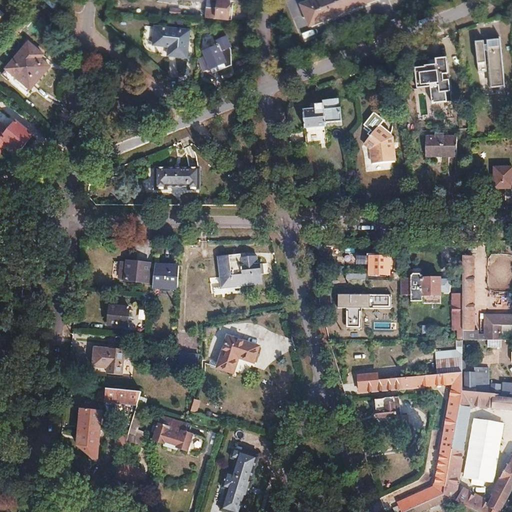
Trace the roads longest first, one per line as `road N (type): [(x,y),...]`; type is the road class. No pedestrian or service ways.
road 1 (residential): [(486,0),(266,87)]
road 2 (residential): [(65,223),(39,458)]
road 3 (residential): [(511,224),(285,224)]
road 4 (residential): [(285,224),(65,223)]
road 5 (residential): [(285,224),(323,393)]
road 6 (residential): [(88,30),(73,167)]
road 7 (residential): [(88,30),(191,118)]
road 8 (residential): [(191,118),(73,167)]
road 9 (residential): [(277,511),(305,422),(323,393)]
road 10 (residential): [(323,393),(365,511)]
